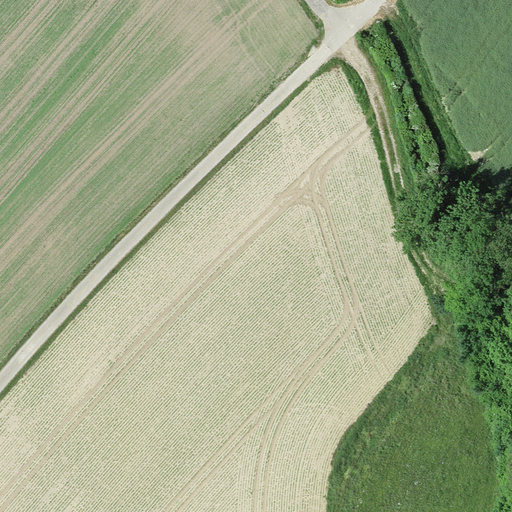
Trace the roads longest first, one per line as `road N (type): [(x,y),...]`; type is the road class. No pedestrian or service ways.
road 1 (track): [(0,383),(128,243),(342,34)]
road 2 (track): [(511,323),(444,275),(424,246),(369,76),(342,34)]
